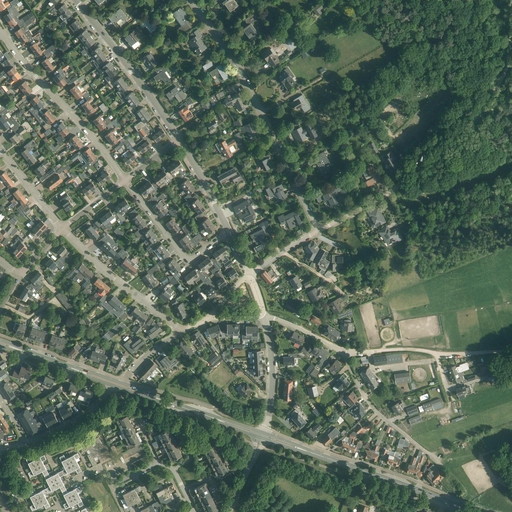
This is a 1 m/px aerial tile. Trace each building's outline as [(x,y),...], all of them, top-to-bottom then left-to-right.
[(230,12),(234,9),(239,5),(234,0),(227,0),(227,1),(226,0),(225,0),(222,2),(223,4),(224,4),(230,12)] [(3,1),(0,3),(0,9),(1,11),(7,7),(8,9),(12,7),(10,5),(8,1),(4,4),(3,1)] [(322,8),(319,3),(312,9),(317,16),(322,13),(320,10),(322,8)] [(51,11),(50,11),(53,14),(57,10),(59,13),(60,12),(62,14),(68,9),(64,4),(58,9),(56,6),(55,7),(51,11)] [(181,34),(186,30),(190,27),(185,21),(189,19),(184,12),(183,12),(180,8),(173,13),(182,25),(177,29),(181,34)] [(67,19),(72,14),(68,9),(62,14),(59,16),(64,21),(60,24),(63,27),(68,23),(66,20),(67,19)] [(112,14),(108,17),(113,24),(116,22),(120,18),(122,21),(127,18),(120,9),(112,14)] [(8,21),(13,18),(11,14),(14,12),(12,10),(4,16),(8,21)] [(247,26),(243,29),(249,38),(251,36),(253,39),(254,39),(255,39),(256,39),(256,38),(257,38),(257,37),(256,36),(260,33),(258,31),(257,32),(251,23),(255,21),(256,21),(258,19),(259,18),(255,13),(249,18),(249,17),(245,20),(246,20),(246,22),(247,24),(248,24),(249,25),(247,26)] [(13,18),(8,21),(11,27),(17,23),(20,21),(22,20),(24,22),(30,18),(28,15),(19,20),(19,19),(16,16),(13,18)] [(30,18),(24,23),(25,25),(24,26),(25,27),(27,26),(33,22),(30,18)] [(74,32),(81,26),(76,19),(71,24),(69,26),(74,32)] [(289,29),(295,25),(292,21),(286,26),(289,29)] [(26,28),(25,27),(24,26),(15,32),(19,38),(26,33),(24,30),(26,28)] [(275,26),(269,30),(272,35),(279,30),(275,26)] [(129,35),(125,38),(127,41),(128,42),(128,43),(131,46),(131,45),(134,49),(140,44),(137,41),(141,38),(144,35),(138,28),(135,30),(129,35)] [(198,54),(207,48),(201,39),(199,40),(198,39),(202,36),(198,29),(189,35),(192,39),(189,41),(194,48),(193,48),(196,54),(198,53),(198,54)] [(33,36),(35,38),(40,35),(38,31),(32,35),(29,30),(26,33),(19,38),(22,43),(33,36)] [(83,41),(90,36),(85,30),(78,36),(75,38),(77,41),(81,38),(83,41)] [(84,49),(81,52),(81,53),(83,55),(84,55),(84,54),(91,49),(88,47),(94,42),(90,36),(83,41),(85,45),(82,47),(84,49)] [(34,51),(39,47),(37,45),(40,42),(38,40),(35,43),(35,42),(30,46),(34,51)] [(50,51),(50,52),(54,49),(57,47),(54,44),(48,48),(50,51)] [(39,47),(34,51),(37,56),(46,50),(44,48),(41,50),(39,47)] [(95,57),(102,52),(98,47),(93,51),(91,49),(84,54),(84,55),(85,56),(87,55),(89,58),(93,55),(95,57)] [(275,55),(274,56),(269,49),(262,54),(267,61),(268,61),(271,65),(279,60),(275,55)] [(301,54),(304,59),(311,54),(308,49),(301,54)] [(47,58),(41,62),(45,67),(51,63),(48,60),(51,58),(50,56),(52,54),(50,52),(50,51),(45,55),(47,58)] [(100,62),(106,57),(102,52),(95,57),(97,60),(93,63),(97,68),(102,64),(100,62)] [(158,64),(155,60),(155,59),(154,58),(153,58),(150,53),(141,59),(143,63),(146,61),(149,66),(148,66),(150,69),(158,64)] [(5,69),(7,68),(11,65),(7,59),(1,64),(5,69)] [(68,62),(61,67),(63,70),(64,71),(69,67),(71,66),(68,62)] [(106,72),(113,67),(109,62),(104,66),(102,64),(97,68),(101,73),(104,70),(106,72)] [(209,62),(202,66),(205,70),(206,69),(212,66),(209,62)] [(45,67),(49,72),(54,68),(57,66),(55,63),(53,66),(51,63),(45,67)] [(223,81),(229,78),(229,77),(228,77),(226,72),(225,73),(224,71),(220,65),(220,64),(216,66),(217,68),(210,72),(212,76),(215,75),(219,81),(223,79),(223,81)] [(166,83),(170,80),(165,72),(169,69),(166,65),(161,68),(163,71),(154,77),(157,81),(161,78),(166,83)] [(0,73),(0,77),(1,78),(4,75),(5,77),(7,76),(9,74),(11,76),(17,72),(13,67),(7,71),(5,69),(2,72),(0,73)] [(111,77),(117,72),(113,67),(106,72),(109,75),(105,78),(108,83),(113,79),(111,77)] [(59,73),(53,77),(57,82),(63,78),(64,77),(65,76),(63,73),(64,73),(62,70),(59,73)] [(292,78),(291,79),(286,71),(278,77),(284,84),(284,83),(288,88),(296,83),(292,78)] [(15,81),(21,76),(17,72),(11,76),(13,79),(10,82),(11,84),(15,81)] [(180,78),(176,81),(178,84),(186,78),(184,75),(180,78)] [(67,82),(70,80),(68,78),(66,80),(64,77),(57,82),(61,87),(67,83),(67,82)] [(118,87),(125,82),(121,77),(115,81),(113,79),(108,83),(112,88),(116,85),(118,87)] [(23,91),(29,86),(25,81),(19,86),(15,89),(17,91),(20,88),(23,91)] [(76,85),(70,89),(73,94),(79,90),(77,87),(80,85),(80,84),(79,83),(79,82),(76,85)] [(122,92),(128,87),(125,82),(118,87),(120,90),(116,93),(119,98),(124,94),(122,92)] [(176,87),(166,94),(169,99),(170,99),(175,96),(179,102),(183,99),(183,100),(185,98),(185,97),(186,96),(182,90),(181,90),(177,84),(175,86),(176,87)] [(27,96),(32,91),(29,86),(23,91),(25,93),(21,96),(23,98),(26,95),(27,96)] [(79,90),(73,94),(77,99),(83,95),(86,92),(85,90),(84,90),(82,87),(79,90)] [(129,102),(136,97),(132,92),(126,97),(124,94),(119,98),(123,103),(127,100),(129,102)] [(225,100),(223,101),(225,106),(227,105),(228,105),(233,103),(232,102),(235,101),(235,102),(236,101),(237,105),(236,105),(239,111),(240,111),(240,112),(246,109),(245,108),(241,99),(238,93),(234,95),(231,97),(230,95),(226,97),(227,99),(225,100)] [(213,96),(209,98),(212,103),(217,101),(217,100),(220,98),(218,94),(213,96)] [(292,103),(296,109),(302,106),(305,112),(309,109),(304,101),(305,100),(302,95),(294,100),(295,101),(292,103)] [(34,105),(40,100),(36,96),(30,100),(31,100),(27,103),(29,105),(32,102),(34,105)] [(134,107),(140,102),(136,97),(129,102),(131,105),(127,108),(131,113),(135,109),(134,107)] [(87,101),(81,105),(85,110),(91,105),(89,102),(92,100),(91,98),(87,100),(87,101)] [(38,110),(44,105),(40,100),(34,105),(36,108),(33,110),(31,112),(35,116),(40,112),(38,110)] [(183,108),(178,111),(181,116),(189,110),(187,106),(188,106),(185,102),(183,103),(181,106),(183,108)] [(2,112),(7,108),(9,107),(8,106),(9,105),(7,104),(5,105),(4,104),(0,107),(0,108),(0,109),(2,112)] [(96,106),(93,108),(91,105),(85,110),(89,115),(95,110),(98,107),(96,106)] [(140,117),(147,112),(143,107),(137,111),(135,109),(131,113),(134,118),(138,115),(140,117)] [(10,111),(10,110),(7,108),(2,112),(0,113),(2,116),(0,117),(0,125),(9,118),(6,114),(10,111)] [(46,119),(52,115),(48,110),(42,114),(42,115),(40,112),(35,116),(38,121),(40,120),(44,117),(46,119)] [(189,110),(181,116),(185,121),(189,118),(193,116),(192,114),(190,111),(189,110)] [(225,111),(218,115),(222,121),(226,118),(225,118),(228,116),(225,111)] [(145,122),(151,117),(147,112),(140,117),(142,120),(134,126),(137,131),(141,129),(142,128),(145,126),(147,124),(145,122)] [(97,125),(103,121),(100,118),(104,115),(102,113),(99,116),(93,120),(97,125)] [(46,124),(43,126),(46,131),(49,128),(52,126),(50,124),(55,119),(52,115),(46,119),(44,121),(46,124)] [(9,118),(0,125),(4,131),(10,126),(11,127),(17,123),(16,122),(16,121),(12,116),(11,117),(9,119),(9,118)] [(103,121),(97,125),(100,130),(107,126),(111,122),(108,117),(103,121)] [(215,127),(218,126),(213,118),(209,120),(210,121),(206,124),(208,127),(207,128),(210,133),(216,130),(215,127)] [(241,118),(235,121),(238,127),(243,124),(241,118)] [(14,131),(18,128),(20,126),(17,122),(17,123),(11,127),(14,131)] [(59,132),(65,127),(62,122),(56,127),(52,130),(54,133),(58,130),(59,132)] [(252,137),(258,133),(252,122),(240,128),(243,133),(247,130),(250,136),(250,137),(250,138),(252,137)] [(157,133),(161,138),(166,134),(160,126),(158,128),(160,131),(157,133)] [(298,143),(303,141),(306,139),(304,134),(307,132),(310,137),(309,138),(312,145),(317,142),(314,136),(315,136),(310,126),(305,128),(306,129),(302,131),(300,127),(292,131),(296,140),(297,140),(298,143)] [(19,130),(18,128),(14,131),(16,134),(18,132),(20,135),(21,135),(26,131),(23,127),(19,130)] [(63,137),(69,132),(65,127),(59,132),(61,134),(55,138),(59,143),(65,139),(63,137)] [(141,129),(137,131),(140,134),(142,138),(146,134),(142,128),(141,129)] [(108,141),(114,136),(112,133),(116,131),(114,129),(111,131),(110,131),(105,136),(108,141)] [(161,138),(157,133),(154,135),(152,132),(150,134),(156,142),(161,138)] [(15,134),(10,138),(14,144),(20,140),(17,137),(15,134)] [(73,145),(79,140),(75,135),(69,140),(66,143),(67,144),(71,142),(73,145)] [(121,138),(120,137),(117,139),(114,136),(108,141),(112,146),(118,141),(121,139),(121,138)] [(146,149),(151,146),(145,137),(140,141),(146,149)] [(219,142),(215,144),(220,152),(222,151),(236,143),(234,139),(231,141),(226,144),(224,141),(219,143),(219,142)] [(23,155),(26,159),(34,153),(29,147),(35,142),(33,140),(25,146),(27,148),(21,153),(22,152),(24,155),(23,155)] [(76,150),(83,145),(79,140),(73,145),(75,147),(71,150),(73,152),(76,149),(76,150)] [(141,153),(146,149),(140,141),(135,145),(141,153)] [(232,155),(231,153),(236,150),(235,149),(238,148),(237,146),(236,144),(236,143),(222,151),(226,158),(231,156),(232,155)] [(83,160),(93,153),(89,148),(83,152),(80,155),(83,160)] [(130,149),(125,152),(127,155),(132,161),(137,157),(133,152),(130,149)] [(73,162),(80,156),(77,152),(70,158),(73,162)] [(125,152),(120,156),(127,165),(132,161),(127,155),(125,152)] [(393,160),(395,159),(391,152),(388,154),(390,157),(384,160),(387,165),(388,164),(390,168),(389,168),(392,172),(398,168),(393,160)] [(34,158),(37,156),(34,153),(26,159),(29,162),(31,164),(30,165),(31,165),(36,161),(34,158)] [(91,162),(96,158),(93,153),(83,160),(86,163),(81,167),(84,171),(93,165),(91,162)] [(329,171),(327,167),(331,166),(325,154),(316,158),(309,161),(308,161),(308,162),(308,163),(308,164),(309,164),(309,165),(310,165),(311,165),(317,161),(318,163),(317,164),(318,166),(322,173),(325,172),(326,173),(329,171)] [(265,159),(259,162),(264,171),(274,166),(270,157),(269,157),(268,157),(265,159)] [(181,174),(183,173),(180,168),(183,166),(178,159),(173,163),(178,170),(181,174)] [(45,168),(46,168),(51,165),(47,160),(40,166),(34,170),(40,177),(45,172),(43,170),(45,168)] [(52,174),(57,171),(63,166),(61,162),(50,171),(52,174)] [(174,173),(178,170),(173,163),(168,167),(170,170),(168,172),(172,178),(175,176),(174,173)] [(63,166),(57,171),(59,174),(63,171),(66,174),(68,172),(63,166)] [(379,184),(383,182),(380,175),(378,176),(377,172),(376,173),(373,166),(362,171),(365,176),(367,181),(365,182),(368,186),(376,182),(375,180),(377,179),(379,184)] [(231,177),(235,183),(236,183),(238,182),(242,180),(238,171),(236,172),(234,167),(222,174),(217,176),(221,183),(231,177)] [(102,175),(106,180),(111,177),(104,168),(102,170),(105,173),(102,175)] [(163,170),(158,174),(164,182),(169,178),(170,180),(172,178),(168,172),(166,173),(163,170)] [(0,185),(9,178),(5,172),(0,175),(0,176),(1,178),(0,179),(0,185)] [(106,180),(102,175),(99,177),(96,174),(94,176),(101,184),(106,180)] [(161,188),(166,184),(158,174),(153,178),(155,181),(153,183),(158,189),(160,188),(161,188)] [(46,184),(51,190),(63,180),(58,175),(46,184)] [(9,178),(0,185),(0,187),(0,188),(3,186),(4,187),(6,185),(9,188),(14,184),(9,178)] [(180,193),(191,184),(187,179),(184,181),(182,178),(177,182),(179,185),(181,184),(185,189),(180,193)] [(91,192),(96,188),(90,180),(88,181),(90,184),(87,186),(91,192)] [(149,181),(144,185),(149,192),(151,195),(158,189),(153,183),(151,184),(149,181)] [(189,194),(195,189),(191,184),(180,193),(182,195),(186,192),(188,194),(184,198),(187,201),(192,197),(189,194)] [(271,186),(265,189),(269,197),(275,194),(274,193),(275,192),(278,197),(278,198),(275,200),(276,203),(281,201),(280,200),(284,198),(289,196),(287,193),(284,194),(282,189),(284,189),(281,184),(277,186),(272,188),(271,186)] [(144,196),(149,192),(144,185),(139,189),(144,196)] [(340,202),(344,200),(348,198),(346,193),(342,185),(322,195),(325,201),(328,199),(331,207),(336,205),(335,204),(340,202)] [(91,192),(87,186),(84,188),(82,186),(80,187),(86,195),(91,192)] [(13,199),(10,201),(12,203),(23,195),(18,189),(13,193),(15,196),(13,198),(13,199)] [(61,197),(59,199),(61,201),(63,204),(62,205),(67,210),(70,208),(72,206),(72,205),(68,200),(71,199),(68,196),(66,193),(61,197)] [(166,204),(162,199),(165,197),(163,193),(157,197),(160,201),(152,207),(156,212),(166,204)] [(19,212),(27,206),(25,203),(28,201),(23,195),(12,203),(9,206),(9,207),(11,209),(12,208),(13,208),(14,207),(14,206),(16,205),(15,204),(17,203),(17,204),(20,202),(22,204),(16,209),(19,212)] [(201,203),(197,199),(195,201),(192,197),(187,201),(185,203),(188,207),(191,204),(195,209),(201,203)] [(127,208),(130,206),(125,200),(120,204),(126,211),(128,210),(127,208)] [(238,205),(233,207),(237,214),(241,212),(240,210),(244,208),(246,212),(242,214),(241,213),(238,215),(240,219),(243,218),(245,221),(254,217),(252,213),(255,212),(251,204),(250,205),(247,200),(238,205)] [(197,221),(204,215),(202,212),(205,209),(201,203),(195,209),(199,214),(194,217),(196,219),(197,221)] [(122,215),(126,211),(120,204),(115,208),(117,210),(114,212),(118,217),(122,222),(125,220),(126,220),(122,215)] [(164,205),(156,212),(160,217),(168,211),(168,210),(165,205),(164,205)] [(25,214),(26,215),(31,210),(27,206),(19,212),(22,210),(25,214)] [(370,216),(367,217),(369,222),(372,220),(374,224),(379,221),(381,224),(385,222),(381,214),(380,214),(376,208),(368,212),(370,216)] [(287,222),(290,229),(296,226),(294,224),(293,224),(291,221),(296,219),(298,224),(302,223),(296,210),(284,216),(283,214),(277,217),(281,225),(287,222)] [(105,215),(109,221),(115,217),(110,211),(105,215)] [(138,214),(136,215),(134,213),(130,216),(129,217),(133,223),(135,222),(136,224),(142,219),(138,214)] [(109,221),(105,215),(100,219),(105,226),(103,228),(105,231),(107,234),(110,232),(106,226),(110,223),(109,221)] [(205,228),(211,223),(208,218),(205,220),(202,217),(205,215),(204,215),(197,221),(200,224),(201,223),(205,228)] [(37,225),(43,231),(47,226),(37,216),(34,218),(39,223),(37,225)] [(136,224),(132,227),(134,229),(137,227),(138,226),(140,229),(144,226),(146,224),(142,219),(136,224)] [(169,229),(176,223),(172,219),(166,224),(169,229)] [(265,228),(270,226),(267,220),(260,224),(262,229),(250,235),(253,242),(255,241),(257,246),(255,247),(253,248),(256,253),(263,249),(262,246),(270,242),(268,239),(264,242),(261,236),(268,233),(265,228)] [(90,235),(95,231),(101,226),(97,221),(93,224),(95,226),(93,228),(91,226),(85,231),(90,235)] [(38,236),(43,231),(37,225),(34,223),(31,226),(29,228),(38,236)] [(169,229),(174,234),(180,229),(176,223),(169,229)] [(207,230),(209,233),(216,228),(211,223),(205,228),(200,232),(197,235),(201,240),(204,237),(202,234),(206,231),(207,230)] [(185,235),(179,241),(183,246),(189,240),(192,238),(188,233),(192,231),(194,229),(191,225),(189,227),(184,231),(187,234),(185,235)] [(382,229),(379,232),(385,239),(388,243),(392,241),(393,242),(397,240),(398,241),(403,239),(402,238),(403,237),(401,232),(399,228),(393,230),(393,231),(390,232),(390,231),(386,226),(382,229)] [(146,228),(137,236),(139,238),(142,235),(146,240),(144,242),(154,234),(150,229),(148,230),(146,228)] [(90,235),(94,240),(99,236),(95,231),(90,235)] [(152,244),(158,239),(154,234),(144,242),(146,245),(150,241),(152,244)] [(198,242),(201,240),(197,235),(189,241),(189,240),(183,246),(187,251),(193,246),(192,243),(196,240),(198,242)] [(16,241),(13,244),(17,247),(23,252),(27,248),(22,243),(24,240),(19,236),(15,240),(16,241)] [(105,242),(100,247),(106,252),(111,247),(113,245),(115,242),(114,240),(113,240),(111,243),(110,243),(108,245),(105,242)] [(310,243),(304,248),(307,252),(308,253),(306,256),(312,260),(317,253),(313,248),(317,245),(314,241),(310,244),(310,243)] [(111,247),(106,252),(109,255),(108,255),(108,256),(110,258),(111,258),(111,257),(112,257),(116,252),(114,250),(118,245),(115,242),(113,245),(111,247)] [(12,247),(9,249),(18,257),(23,252),(17,247),(13,244),(12,243),(10,245),(12,247)] [(160,253),(166,249),(162,244),(159,246),(156,248),(156,249),(160,253)] [(63,246),(57,252),(61,256),(58,259),(61,261),(63,264),(69,257),(67,255),(69,252),(63,246)] [(224,264),(229,260),(225,254),(228,252),(227,251),(223,247),(223,246),(218,250),(225,260),(223,261),(222,262),(224,264)] [(166,249),(160,253),(164,258),(164,259),(167,256),(170,254),(166,249)] [(324,258),(328,252),(321,249),(314,262),(320,265),(319,266),(320,267),(325,270),(330,262),(324,258)] [(220,258),(223,261),(225,260),(218,250),(213,254),(217,260),(220,258)] [(116,252),(112,257),(117,260),(121,256),(117,252),(116,252)] [(137,261),(137,260),(142,254),(140,253),(136,257),(135,259),(133,262),(127,270),(133,274),(137,269),(133,266),(135,264),(137,261)] [(343,267),(343,256),(339,256),(339,255),(332,255),(332,264),(333,264),(333,271),(337,271),(337,268),(343,267)] [(127,257),(121,265),(127,270),(133,262),(135,259),(133,257),(131,260),(127,257)] [(203,261),(207,267),(213,263),(208,257),(203,261)] [(51,258),(46,264),(51,269),(53,271),(57,266),(59,268),(63,264),(61,261),(58,259),(55,262),(51,258)] [(173,259),(171,260),(170,260),(169,259),(165,261),(160,265),(162,268),(167,264),(168,263),(172,268),(177,264),(173,259)] [(227,273),(232,279),(238,274),(234,268),(231,265),(233,263),(230,260),(224,265),(226,268),(228,267),(231,271),(227,273)] [(202,271),(207,267),(203,261),(198,265),(202,271)] [(87,269),(82,263),(77,268),(80,270),(75,276),(78,278),(87,269)] [(148,273),(142,278),(144,277),(149,284),(148,285),(150,288),(156,284),(154,281),(150,276),(152,275),(159,270),(159,269),(161,267),(158,264),(149,270),(147,271),(148,273)] [(177,264),(172,268),(175,273),(173,275),(175,278),(180,274),(178,271),(181,269),(177,264)] [(219,269),(219,268),(217,270),(214,273),(219,280),(216,282),(220,288),(227,283),(222,278),(225,276),(219,269)] [(78,279),(76,281),(78,282),(80,280),(82,279),(86,276),(89,279),(93,274),(87,269),(78,278),(78,279)] [(198,270),(196,272),(194,270),(189,274),(194,280),(198,276),(199,277),(203,281),(204,281),(205,279),(202,275),(198,270)] [(43,280),(41,279),(44,276),(39,271),(35,276),(41,282),(43,280)] [(276,278),(278,276),(275,272),(271,275),(268,272),(267,273),(265,271),(261,274),(269,284),(273,281),(272,280),(275,277),(276,278)] [(189,284),(194,280),(189,274),(184,277),(189,284)] [(37,286),(41,282),(35,276),(31,280),(32,282),(30,285),(29,284),(28,284),(35,290),(36,291),(39,288),(37,286)] [(302,289),(300,286),(302,285),(296,276),(289,280),(295,289),(296,289),(298,291),(302,289)] [(176,279),(174,277),(169,281),(173,285),(178,281),(177,280),(176,279)] [(209,288),(205,291),(210,296),(216,291),(212,286),(214,284),(208,277),(206,279),(208,281),(206,283),(209,288)] [(95,293),(104,283),(98,278),(93,283),(97,285),(95,288),(96,289),(93,292),(95,293)] [(95,293),(94,295),(95,295),(97,297),(100,292),(104,295),(99,300),(102,302),(106,299),(107,298),(108,297),(105,294),(110,288),(104,283),(95,293)] [(307,293),(313,302),(323,295),(319,289),(323,286),(321,283),(316,286),(317,288),(315,289),(315,288),(307,293)] [(34,291),(35,290),(28,284),(26,287),(22,292),(35,300),(37,298),(34,297),(37,293),(34,291)] [(82,292),(86,295),(89,292),(87,291),(90,287),(88,285),(82,292)] [(173,297),(171,295),(166,291),(169,288),(166,286),(163,289),(165,290),(160,296),(166,301),(168,298),(171,300),(173,297)] [(200,293),(202,291),(198,286),(195,288),(198,292),(193,296),(195,299),(199,305),(205,300),(200,293)] [(35,300),(22,292),(19,297),(27,302),(29,299),(32,301),(33,299),(35,300)] [(107,298),(106,299),(108,302),(106,304),(112,309),(114,306),(119,301),(114,296),(112,298),(110,301),(107,298)] [(183,303),(178,305),(177,303),(178,303),(176,299),(170,303),(172,306),(174,305),(175,306),(174,307),(180,319),(186,316),(184,310),(186,309),(183,303)] [(337,299),(329,304),(329,305),(331,307),(334,313),(343,308),(340,303),(337,299)] [(120,311),(125,306),(119,301),(114,306),(112,309),(114,311),(113,313),(118,317),(122,313),(120,311)] [(300,308),(293,304),(289,301),(285,306),(297,313),(300,309),(300,308)] [(137,317),(141,312),(136,307),(131,313),(129,316),(132,318),(134,315),(137,317)] [(351,309),(338,314),(339,318),(348,315),(349,318),(353,316),(351,309)] [(119,316),(124,320),(128,315),(124,312),(123,313),(122,313),(118,317),(119,316)] [(141,325),(147,317),(141,312),(137,317),(135,320),(141,325)] [(150,319),(147,324),(150,326),(150,325),(153,327),(147,332),(149,335),(151,337),(152,337),(152,338),(156,336),(155,335),(157,333),(161,330),(160,328),(157,324),(156,324),(153,322),(153,321),(150,319)] [(350,331),(351,323),(350,319),(343,320),(343,321),(340,321),(340,326),(341,326),(341,329),(350,331)] [(15,322),(13,329),(17,330),(16,333),(18,333),(17,334),(21,335),(21,334),(23,335),(26,326),(19,323),(19,324),(15,322)] [(212,327),(216,336),(221,334),(221,333),(218,324),(218,325),(212,327)] [(137,327),(133,331),(137,334),(142,328),(140,326),(138,325),(137,327)] [(242,332),(242,339),(252,339),(252,326),(246,326),(246,332),(242,332)] [(328,326),(324,334),(335,341),(340,333),(328,326)] [(216,336),(212,327),(207,329),(210,338),(216,336)] [(35,339),(39,330),(32,328),(29,337),(31,338),(30,339),(33,340),(34,339),(35,339)] [(40,341),(42,342),(45,332),(39,330),(35,339),(37,340),(37,341),(40,342),(40,341)] [(191,336),(192,337),(190,338),(193,344),(195,342),(198,346),(205,342),(198,331),(191,336)] [(300,345),(304,338),(294,332),(289,340),(300,345)] [(55,347),(59,337),(52,335),(49,344),(50,345),(50,346),(53,347),(54,346),(55,347)] [(60,348),(62,349),(65,340),(59,337),(55,347),(57,347),(57,348),(60,349),(60,348)] [(132,354),(144,343),(140,337),(131,345),(127,341),(123,344),(132,354)] [(182,340),(175,346),(186,359),(193,353),(182,340)] [(74,347),(68,353),(68,354),(70,356),(71,355),(73,357),(78,351),(77,350),(81,346),(77,343),(74,347)] [(320,349),(319,348),(315,345),(313,348),(310,346),(308,349),(307,352),(310,354),(310,352),(316,356),(322,347),(321,347),(320,349)] [(303,346),(300,352),(301,352),(305,355),(307,352),(308,349),(303,346)] [(91,353),(89,359),(90,359),(93,360),(93,361),(94,361),(96,362),(96,361),(99,353),(101,349),(96,347),(94,351),(92,351),(91,353)] [(322,347),(317,354),(322,358),(320,361),(321,361),(322,363),(327,357),(324,355),(327,351),(322,347)] [(215,353),(207,359),(210,363),(218,357),(219,355),(216,351),(215,353)] [(121,352),(120,352),(118,352),(117,354),(118,355),(112,352),(111,356),(123,362),(124,362),(125,362),(126,360),(126,359),(125,359),(127,355),(122,353),(122,352),(121,352)] [(99,353),(96,361),(97,361),(103,363),(104,364),(104,363),(105,358),(106,357),(106,355),(99,353)] [(289,357),(283,357),(284,365),(294,364),(294,358),(298,358),(298,353),(291,354),(291,357),(289,357)] [(402,354),(386,356),(387,364),(403,362),(402,354)] [(120,369),(123,362),(111,356),(109,360),(114,362),(113,366),(120,369)] [(170,361),(166,356),(162,359),(160,357),(156,360),(161,367),(164,365),(166,367),(168,366),(173,369),(173,366),(179,362),(175,357),(170,361)] [(373,357),(374,366),(387,364),(386,356),(373,357)] [(211,368),(208,371),(209,373),(210,372),(210,373),(211,372),(211,371),(212,370),(212,369),(214,368),(214,367),(220,362),(223,360),(221,358),(218,361),(212,366),(211,368)] [(157,366),(154,363),(151,359),(138,373),(145,379),(157,366)] [(0,375),(1,376),(6,372),(3,368),(9,364),(8,362),(2,360),(0,361),(0,375)] [(330,361),(326,366),(331,371),(331,372),(334,375),(336,372),(336,371),(340,366),(338,364),(339,363),(338,363),(339,362),(337,360),(336,361),(335,360),(333,363),(330,361)] [(469,369),(467,362),(459,364),(460,366),(456,367),(458,373),(461,372),(469,369)] [(451,376),(458,373),(456,367),(455,365),(449,368),(451,376)] [(28,379),(31,370),(21,367),(19,372),(14,371),(12,376),(20,379),(22,374),(25,375),(24,377),(28,379)] [(236,370),(234,372),(238,376),(240,374),(242,371),(239,368),(239,367),(236,370)] [(376,381),(371,372),(368,368),(360,373),(367,384),(371,390),(379,385),(376,381)] [(489,374),(486,375),(488,381),(499,377),(497,371),(493,373),(493,372),(489,373),(489,374)] [(410,372),(395,374),(396,384),(411,382),(410,372)] [(454,383),(462,381),(464,380),(464,379),(462,373),(461,372),(458,373),(451,376),(454,383)] [(349,383),(342,375),(337,380),(338,382),(335,385),(339,389),(343,386),(344,388),(349,383)] [(54,379),(49,377),(45,376),(43,384),(51,386),(54,379)] [(291,400),(293,381),(284,380),(283,400),(291,400)] [(0,386),(0,388),(8,401),(15,396),(6,382),(0,386)] [(27,392),(32,388),(29,383),(24,387),(27,392)] [(244,385),(242,388),(238,391),(245,397),(246,396),(247,396),(248,395),(248,394),(249,392),(248,391),(251,388),(247,383),(245,386),(244,385)] [(76,392),(78,387),(71,384),(69,389),(69,390),(68,393),(71,394),(72,391),(76,392)] [(465,386),(456,389),(458,396),(467,393),(468,394),(472,393),(470,387),(466,388),(465,386)] [(80,391),(77,399),(85,402),(87,397),(90,398),(90,397),(91,397),(93,393),(91,393),(92,392),(84,389),(83,392),(80,391)] [(226,399),(227,398),(229,396),(224,390),(221,393),(226,399)] [(342,395),(338,398),(341,401),(343,399),(343,400),(349,406),(350,405),(351,405),(357,399),(354,396),(355,395),(352,391),(350,393),(349,395),(346,392),(343,394),(342,395)] [(302,401),(299,398),(297,400),(296,399),(293,403),(291,405),(294,408),(302,401)] [(68,403),(63,406),(69,416),(74,413),(71,407),(74,405),(70,401),(68,402),(68,403)] [(401,406),(403,404),(401,401),(392,406),(394,409),(392,410),(395,414),(403,409),(401,406)] [(354,403),(348,410),(351,413),(352,412),(354,414),(358,418),(361,416),(361,415),(362,416),(364,414),(366,412),(364,409),(364,408),(362,407),(359,403),(356,406),(354,403)] [(419,413),(416,405),(406,409),(409,415),(411,414),(411,416),(419,413)] [(63,406),(58,409),(64,419),(69,416),(63,406)] [(27,409),(18,414),(21,420),(30,415),(29,413),(27,409)] [(54,409),(47,413),(52,423),(57,421),(58,421),(55,415),(57,414),(56,412),(55,409),(54,409)] [(303,424),(306,422),(297,413),(298,413),(295,410),(290,415),(292,417),(291,418),(296,424),(296,425),(300,429),(304,425),(303,424)] [(41,415),(39,417),(41,422),(44,421),(47,426),(52,423),(47,413),(41,416),(41,415)] [(98,413),(95,415),(101,421),(103,419),(98,413)] [(118,425),(129,420),(128,418),(130,417),(128,415),(129,415),(128,414),(116,421),(118,425)] [(420,414),(409,419),(411,425),(423,421),(420,414)] [(30,415),(21,420),(23,425),(33,419),(30,415)] [(0,426),(1,426),(6,433),(9,431),(7,428),(9,426),(4,419),(0,421),(0,426)] [(33,419),(23,425),(26,429),(35,424),(33,419)] [(120,429),(133,423),(131,420),(130,421),(129,420),(130,419),(129,420),(118,425),(120,429)] [(315,433),(322,427),(317,422),(310,429),(310,428),(309,429),(305,432),(311,439),(316,434),(315,433)] [(123,433),(135,427),(133,428),(132,427),(134,426),(133,423),(120,429),(123,433)] [(35,424),(26,429),(29,435),(39,430),(37,426),(35,424)] [(354,430),(349,435),(352,436),(354,436),(358,433),(358,434),(363,429),(360,425),(354,430)] [(125,438),(137,431),(135,429),(134,430),(133,428),(135,428),(135,427),(123,433),(125,438)] [(330,445),(329,444),(328,443),(340,432),(336,427),(325,437),(321,440),(328,447),(330,445)] [(160,439),(171,434),(170,432),(172,432),(170,429),(158,435),(160,439)] [(127,442),(137,437),(137,435),(138,435),(137,432),(137,431),(125,438),(127,442)] [(162,444),(175,437),(174,437),(173,434),(171,435),(171,434),(172,433),(171,434),(160,439),(162,444)] [(340,438),(335,442),(340,444),(339,447),(347,450),(352,436),(349,435),(347,442),(342,440),(340,438)] [(137,437),(127,442),(129,447),(135,444),(136,446),(140,445),(142,444),(140,441),(141,440),(140,437),(138,438),(138,437),(139,436),(137,437)] [(347,450),(354,452),(355,450),(357,446),(353,444),(354,442),(353,442),(355,437),(352,436),(347,450)] [(96,443),(92,444),(95,451),(99,449),(103,447),(98,437),(94,439),(96,443)] [(164,448),(175,442),(174,441),(176,440),(175,437),(162,444),(164,448)] [(367,447),(369,443),(369,442),(372,438),(369,437),(366,440),(363,444),(367,447)] [(167,452),(179,446),(177,443),(176,444),(175,443),(176,442),(175,442),(164,448),(167,452)] [(91,443),(81,448),(83,453),(86,451),(88,455),(95,451),(92,444),(91,443)] [(206,455),(216,449),(216,448),(217,447),(216,444),(204,450),(206,455)] [(372,450),(369,458),(376,461),(379,454),(375,453),(376,451),(378,446),(374,445),(373,449),(372,450)] [(169,456),(181,450),(179,451),(179,450),(180,449),(179,446),(167,452),(169,456)] [(95,451),(97,455),(99,459),(110,454),(107,450),(101,453),(99,449),(95,451)] [(208,459),(220,453),(219,450),(217,451),(217,450),(218,449),(216,449),(206,455),(208,459)] [(364,451),(363,456),(369,458),(372,450),(369,449),(368,451),(365,449),(365,451),(364,451)] [(383,449),(382,453),(386,455),(384,461),(389,463),(391,464),(394,453),(395,452),(391,451),(390,454),(386,453),(387,450),(383,449)] [(181,450),(169,456),(171,461),(183,455),(183,454),(182,452),(180,452),(179,451),(181,450)] [(93,457),(97,455),(95,451),(87,455),(92,466),(97,463),(93,457)] [(400,461),(400,458),(398,457),(399,453),(395,451),(395,452),(394,453),(391,464),(398,466),(400,461)] [(74,465),(78,463),(76,459),(80,457),(77,453),(69,457),(72,461),(69,462),(71,465),(73,463),(74,465)] [(210,463),(222,457),(221,458),(220,457),(222,456),(220,453),(208,459),(210,463)] [(40,467),(44,465),(42,461),(46,459),(44,455),(36,459),(38,463),(36,464),(37,467),(39,465),(40,467)] [(72,461),(69,457),(66,459),(64,455),(59,457),(64,466),(68,463),(69,466),(71,465),(69,462),(72,461)] [(411,472),(410,473),(411,473),(413,474),(417,476),(419,471),(419,470),(420,469),(417,468),(418,462),(421,463),(424,456),(421,455),(420,457),(417,456),(417,458),(416,458),(411,472)] [(406,466),(404,471),(409,473),(410,473),(411,472),(416,458),(415,458),(412,456),(409,464),(407,463),(406,466)] [(38,463),(36,459),(32,461),(30,457),(26,459),(30,467),(34,465),(35,468),(37,467),(36,464),(38,463)] [(212,467),(225,461),(223,459),(221,459),(221,458),(222,457),(210,463),(212,467)] [(214,472),(227,466),(226,466),(225,466),(224,465),(226,464),(225,462),(225,461),(212,467),(214,472)] [(71,467),(71,465),(69,466),(68,463),(64,466),(65,469),(63,470),(61,471),(64,475),(71,471),(70,467),(71,467)] [(70,467),(71,471),(75,469),(77,473),(82,471),(78,463),(74,465),(73,463),(71,465),(71,467),(70,467)] [(433,464),(428,469),(438,480),(439,478),(443,475),(433,464)] [(38,468),(37,467),(35,468),(34,465),(30,467),(32,471),(28,473),(30,477),(38,473),(36,469),(38,468)] [(44,475),(48,473),(44,465),(40,467),(39,465),(37,467),(38,468),(36,469),(38,473),(42,471),(44,475)] [(227,466),(214,472),(217,476),(229,470),(227,467),(226,468),(225,467),(227,466)] [(425,467),(422,474),(426,475),(425,477),(433,485),(437,480),(438,480),(428,469),(425,467)] [(60,477),(64,475),(61,471),(53,475),(55,479),(54,480),(55,481),(56,481),(57,483),(62,480),(60,477)] [(48,473),(44,475),(48,483),(52,481),(52,483),(55,481),(54,480),(55,479),(53,475),(50,477),(49,474),(51,473),(50,472),(48,473)] [(61,491),(66,489),(62,480),(57,483),(56,481),(55,481),(56,484),(53,484),(56,489),(60,487),(61,491)] [(56,484),(55,481),(52,483),(52,481),(48,483),(49,487),(46,488),(48,493),(56,489),(53,484),(56,484)] [(196,493),(207,488),(206,487),(208,486),(206,483),(194,489),(196,493)] [(168,497),(172,495),(170,491),(174,489),(172,485),(164,489),(166,493),(164,494),(165,496),(167,495),(168,497)] [(76,499),(80,497),(78,493),(82,491),(79,486),(71,490),(74,495),(71,496),(73,498),(75,497),(76,499)] [(134,499),(139,497),(137,493),(139,491),(141,491),(138,487),(130,491),(132,495),(131,496),(132,498),(134,497),(134,499)] [(166,493),(164,489),(160,490),(158,487),(154,489),(158,497),(162,495),(163,497),(165,496),(164,494),(166,493)] [(198,497),(210,491),(209,488),(207,489),(207,488),(208,487),(207,488),(196,493),(198,497)] [(44,495),(48,493),(46,488),(38,492),(40,497),(38,498),(39,500),(41,499),(42,501),(46,499),(44,495)] [(74,495),(71,490),(68,492),(66,489),(61,491),(65,499),(70,497),(71,499),(73,498),(71,496),(74,495)] [(132,495),(130,491),(127,492),(125,489),(120,491),(124,499),(129,497),(130,499),(132,498),(131,496),(132,495)] [(40,497),(38,492),(34,494),(32,490),(28,493),(32,501),(36,499),(37,501),(39,500),(38,498),(40,497)] [(200,502),(211,496),(210,495),(212,494),(211,492),(211,491),(210,491),(198,497),(200,502)] [(166,498),(165,496),(163,497),(162,495),(158,497),(160,500),(156,502),(158,506),(166,503),(164,498),(166,498)] [(164,498),(166,503),(170,501),(172,505),(176,502),(172,495),(168,497),(167,495),(165,496),(166,498),(164,498)] [(203,506),(215,500),(213,497),(212,498),(211,497),(213,496),(212,496),(211,496),(200,502),(203,506)] [(73,500),(73,498),(71,499),(70,497),(65,499),(67,502),(63,504),(65,509),(73,505),(72,501),(73,500)] [(72,501),(73,505),(77,503),(79,507),(84,505),(80,497),(76,499),(75,497),(73,498),(73,500),(72,501)] [(133,500),(132,498),(130,499),(129,497),(124,499),(126,502),(122,504),(125,509),(133,505),(131,500),(133,500)] [(138,506),(142,504),(139,497),(134,499),(134,497),(132,498),(133,500),(131,500),(133,505),(136,503),(138,506)] [(40,502),(39,500),(37,501),(36,499),(32,501),(34,504),(30,506),(32,511),(40,507),(38,503),(40,502)] [(38,503),(40,507),(44,505),(46,509),(50,507),(46,499),(42,501),(41,499),(39,500),(40,502),(38,503)] [(205,510),(217,504),(215,505),(215,504),(216,503),(215,500),(203,506),(205,510)] [(156,511),(154,508),(158,506),(156,502),(148,506),(150,510),(148,511),(156,511)]
